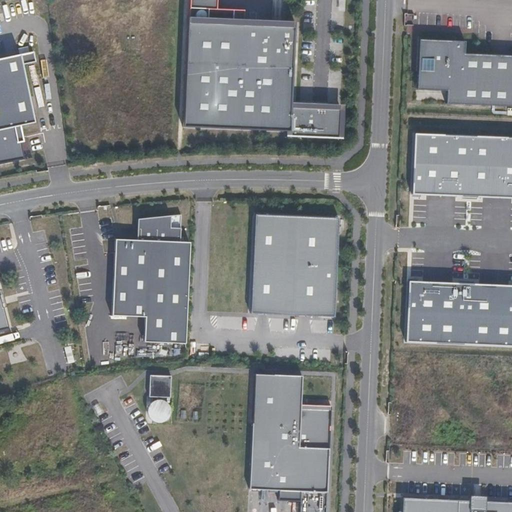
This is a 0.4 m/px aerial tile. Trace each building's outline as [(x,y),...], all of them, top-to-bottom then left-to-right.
[(185,0),(179,133),(338,145),(339,114),(288,112),(291,32),(240,29),(241,15),(213,14),(213,0),(185,0)] [(463,45),(417,44),(415,94),(445,95),(444,108),(511,110),(511,59),(463,57),(463,45)] [(26,52),(0,57),(0,161),(33,154),(44,151),(26,52)] [(511,133),(410,129),(408,190),(511,193),(511,133)] [(137,240),(116,239),(112,314),(144,315),(143,341),(185,341),(189,243),(178,241),(178,215),(137,219),(137,240)] [(336,225),(252,224),(249,313),(332,316),(336,225)] [(511,296),(399,293),(397,352),(511,356),(511,296)] [(342,374),(255,374),(249,487),(333,488),(342,374)] [(167,423),(169,379),(150,378),(148,423),(167,423)] [(511,511),(511,498),(401,493),(399,511),(511,511)]
